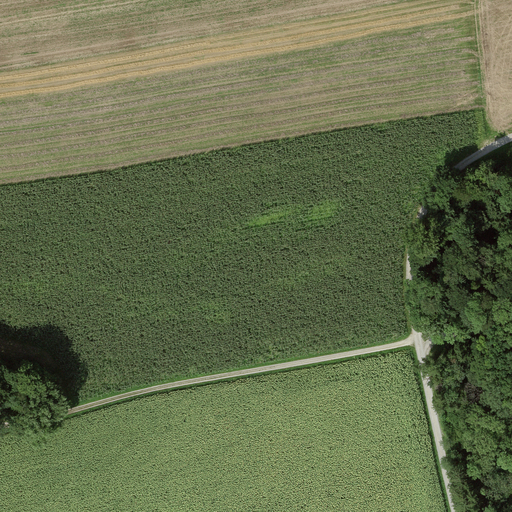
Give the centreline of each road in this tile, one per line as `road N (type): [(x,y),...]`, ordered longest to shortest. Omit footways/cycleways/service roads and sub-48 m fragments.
road 1 (track): [(511,324),(148,393),(0,433)]
road 2 (track): [(418,340),(419,250),(487,150),(511,139)]
road 3 (track): [(418,340),(458,511)]
